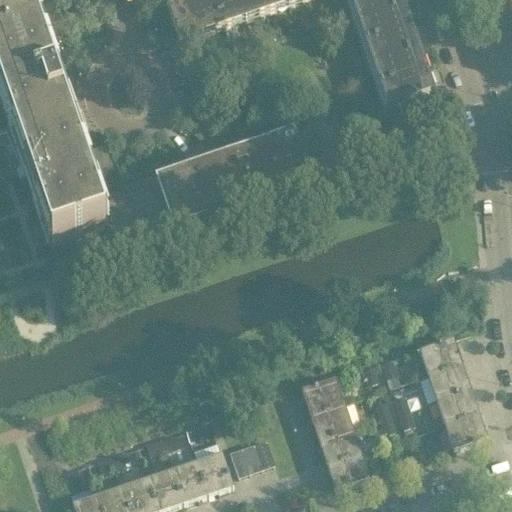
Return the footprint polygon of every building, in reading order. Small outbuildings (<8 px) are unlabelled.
[(0,0),(0,139),(11,136),(52,256),(69,250),(105,237),(105,236),(115,232),(117,237),(114,239),(119,254),(120,258),(175,240),(204,230),(202,225),(311,188),(293,137),(219,162),(212,164),(155,184),(157,188),(122,200),(102,207),(104,212),(104,214),(98,216),(73,143),(72,139),(66,120),(55,88),(45,60),(42,53),(34,28),(32,23),(24,0),(0,0)] [(166,0),(164,1),(180,48),(190,44),(188,39),(213,30),(215,36),(233,30),(231,24),(256,15),(258,21),(276,15),(274,9),(300,1),(302,6),(319,0),(348,0),(388,114),(434,98),(431,88),(425,90),(417,64),(422,63),(416,45),(411,47),(402,21),(408,20),(402,2),(396,4),(394,0),(166,0)] [(419,356),(428,382),(462,370),(453,345),(419,356)] [(392,366),(381,369),(386,385),(397,381),(392,366)] [(462,370),(428,382),(436,407),(471,395),(462,370)] [(368,391),(379,387),(374,372),(363,375),(368,391)] [(301,396),(310,421),(344,410),(336,385),(301,396)] [(471,395),(436,407),(444,431),(479,419),(471,395)] [(393,405),(398,420),(409,416),(404,402),(393,405)] [(375,411),(380,426),(391,422),(386,407),(375,411)] [(344,410),(310,421),(318,447),(353,435),(344,410)] [(409,416),(398,420),(403,435),(414,431),(409,416)] [(479,419),(444,431),(453,457),(487,445),(479,419)] [(391,422),(380,426),(385,441),(396,437),(391,422)] [(214,439),(211,429),(195,434),(198,445),(214,439)] [(353,435),(318,447),(326,471),(361,459),(353,435)] [(176,441),(161,446),(165,456),(180,451),(176,441)] [(150,461),(165,456),(161,446),(146,451),(150,461)] [(266,446),(253,451),(262,475),(275,471),(266,446)] [(420,450),(409,453),(415,469),(425,466),(420,450)] [(253,451),(242,455),(251,479),(262,475),(253,451)] [(242,455),(230,459),(238,484),(251,479),(242,455)] [(391,459),(397,475),(407,472),(402,456),(391,459)] [(127,457),(112,462),(115,473),(130,468),(127,457)] [(222,459),(196,468),(208,503),(234,494),(222,459)] [(361,459),(326,471),(335,497),(370,485),(361,459)] [(100,478),(115,473),(112,462),(97,468),(100,478)] [(196,468),(172,476),(183,511),(208,503),(196,468)] [(62,480),(65,490),(81,485),(77,474),(62,480)] [(172,476),(147,485),(156,511),(179,511),(183,511),(172,476)] [(156,511),(147,485),(122,493),(128,511),(156,511)] [(128,511),(122,493),(98,501),(101,511),(128,511)] [(72,510),(72,511),(101,511),(98,501),(72,510)]
